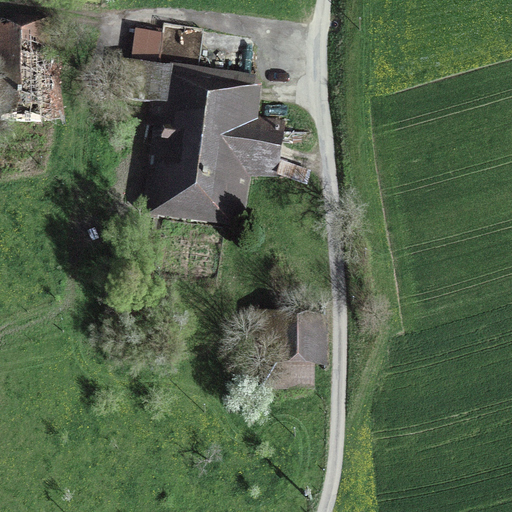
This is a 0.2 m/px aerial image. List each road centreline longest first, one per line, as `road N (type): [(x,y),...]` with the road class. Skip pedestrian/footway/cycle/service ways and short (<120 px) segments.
road 1 (unclassified): [(324,511),(340,460),(341,333),(320,60),(328,0)]
road 2 (track): [(323,34),(144,20),(120,35),(98,84)]
